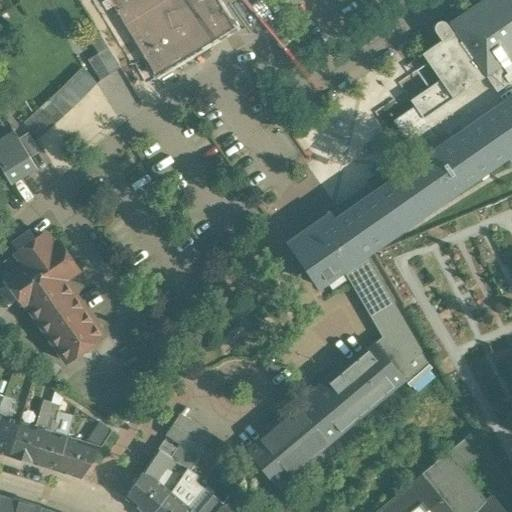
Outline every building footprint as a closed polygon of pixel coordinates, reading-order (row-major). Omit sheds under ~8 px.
[(108,0),(155,76),(213,40),(234,28),(216,0),(108,0)] [(422,162),(336,222),(330,214),(288,243),(317,286),(350,263),(364,254),(507,155),(511,162),(511,0),(482,0),(449,23),(455,32),(453,33),(446,23),(444,22),(441,21),(437,22),(436,24),(435,26),(434,28),(434,30),(435,31),(435,32),(441,41),(428,50),(446,76),(410,100),(421,116),(409,123),(410,126),(408,128),(419,143),(412,148),(422,162)] [(120,68),(98,32),(88,38),(98,53),(87,60),(100,80),(120,68)] [(81,68),(57,92),(73,108),(97,83),(81,68)] [(57,92),(23,123),(38,139),(72,108),(57,92)] [(13,131),(0,139),(0,166),(11,184),(36,169),(30,158),(18,139),(13,131)] [(40,152),(28,133),(18,139),(30,158),(40,152)] [(73,369),(116,341),(75,280),(92,269),(64,227),(22,255),(27,263),(10,274),(73,369)] [(12,242),(21,253),(40,237),(32,227),(12,242)] [(421,351),(364,254),(350,263),(398,346),(407,362),(421,351)] [(0,316),(0,336),(10,329),(0,316)] [(375,343),(344,370),(341,366),(274,422),(277,426),(247,451),(276,486),(404,379),(397,371),(407,362),(398,346),(386,356),(375,343)] [(44,400),(37,423),(33,427),(43,430),(49,411),(52,402),(44,400)] [(49,411),(43,430),(54,433),(53,428),(57,413),(49,411)] [(19,422),(0,416),(0,453),(9,456),(19,422)] [(230,449),(179,416),(167,435),(217,468),(230,449)] [(33,427),(19,422),(9,456),(33,463),(43,430),(33,427)] [(112,430),(100,422),(89,440),(86,443),(101,447),(112,430)] [(54,433),(43,430),(33,463),(57,471),(67,437),(54,433)] [(475,430),(447,453),(460,470),(486,448),(475,430)] [(86,443),(67,437),(57,471),(80,478),(101,447),(86,443)] [(177,448),(164,440),(158,449),(171,457),(177,448)] [(171,458),(157,449),(144,470),(157,481),(171,458)] [(460,470),(447,453),(422,473),(452,511),(472,511),(485,501),(460,470)] [(188,469),(180,480),(170,492),(182,502),(196,481),(199,476),(188,469)] [(144,470),(128,493),(129,500),(143,511),(153,511),(170,492),(157,481),(144,470)] [(452,511),(422,473),(374,511),(452,511)] [(182,502),(170,492),(153,511),(184,511),(189,508),(205,488),(196,481),(182,502)] [(8,511),(13,499),(0,494),(0,511),(8,511)] [(213,495),(203,508),(207,511),(215,511),(223,504),(222,503),(213,495)] [(505,511),(492,495),(485,501),(472,511),(505,511)] [(237,506),(227,497),(222,503),(223,504),(232,511),(237,506)] [(39,511),(41,507),(13,499),(8,511),(39,511)] [(296,511),(287,500),(277,509),(279,511),(296,511)]
